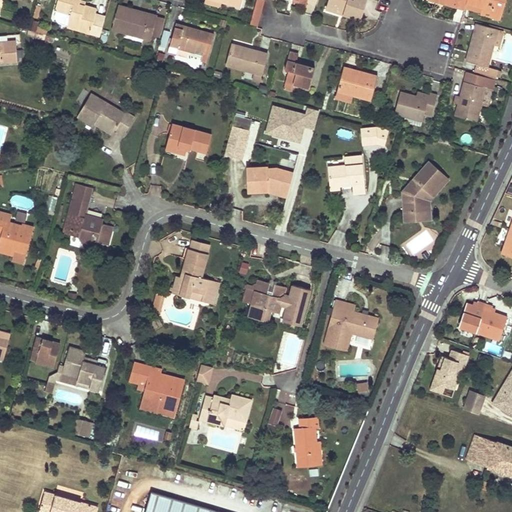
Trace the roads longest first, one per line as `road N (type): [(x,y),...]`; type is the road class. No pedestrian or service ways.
road 1 (residential): [(0,293),(93,318),(113,315),(127,303),(149,228),(171,214),(442,288)]
road 2 (secondary): [(346,511),(442,288)]
road 3 (residential): [(398,0),(388,35),(374,44),(274,21)]
road 4 (secondary): [(453,268),(511,144)]
